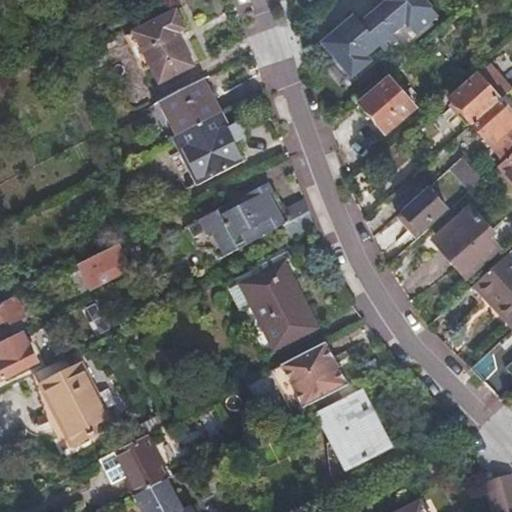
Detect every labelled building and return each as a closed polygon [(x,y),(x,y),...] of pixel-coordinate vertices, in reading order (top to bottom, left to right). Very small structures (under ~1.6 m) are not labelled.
[(301,0),(309,8),(318,0),(301,0)] [(354,15),(321,42),(351,78),(371,62),(365,56),(377,46),(383,52),(396,40),(391,34),(404,23),(414,34),(437,15),(424,0),(384,0),(386,1),(361,23),(354,15)] [(183,26),(174,9),(132,29),(157,80),(192,62),(176,30),(183,26)] [(0,57),(13,50),(9,42),(0,46),(0,57)] [(450,100),(472,125),(498,101),(475,77),(450,100)] [(218,112),(200,78),(160,99),(177,134),(218,112)] [(386,78),(357,103),(384,134),(413,109),(386,78)] [(511,152),(511,115),(498,101),(472,125),(485,138),(488,135),(493,140),(490,143),(504,159),(511,152)] [(177,134),(173,135),(197,182),(242,160),(218,112),(177,134)] [(488,135),(485,138),(490,143),(493,140),(488,135)] [(511,152),(504,159),(499,164),(511,178),(511,152)] [(460,156),(445,169),(465,191),(479,178),(460,156)] [(183,224),(191,242),(271,201),(262,184),(183,224)] [(420,231),(445,209),(428,190),(403,212),(420,231)] [(278,213),(289,237),(314,224),(305,200),(278,213)] [(271,201),(191,242),(198,255),(278,213),(271,201)] [(491,230),(470,207),(445,228),(450,233),(438,245),(465,277),(498,250),(485,234),(491,230)] [(129,267),(115,242),(65,268),(68,276),(80,270),(88,287),(129,267)] [(72,249),(77,259),(92,251),(87,242),(72,249)] [(315,327),(279,254),(260,263),(263,269),(238,282),(270,348),(315,327)] [(492,297),(511,318),(511,269),(501,258),(473,284),(488,300),(492,297)] [(10,292),(0,297),(0,318),(4,316),(7,322),(21,314),(12,295),(10,292)] [(511,325),(487,349),(511,376),(511,325)] [(36,361),(19,331),(0,340),(0,376),(1,378),(36,361)] [(324,341),(279,364),(302,406),(312,401),(338,388),(347,384),(324,341)] [(63,355),(32,370),(54,414),(62,412),(78,438),(111,422),(80,361),(70,366),(63,355)] [(344,399),(338,388),(312,401),(318,413),(344,399)] [(511,410),(511,389),(501,399),(511,410)] [(359,391),(344,399),(318,413),(316,414),(343,467),(379,448),(368,427),(376,423),(359,391)] [(144,433),(92,460),(106,486),(117,481),(121,478),(131,496),(166,478),(144,433)] [(511,511),(511,476),(489,481),(494,511),(511,511)] [(117,481),(126,498),(131,496),(121,478),(117,481)] [(182,509),(166,478),(131,496),(129,497),(136,511),(188,511),(186,507),(182,509)]
